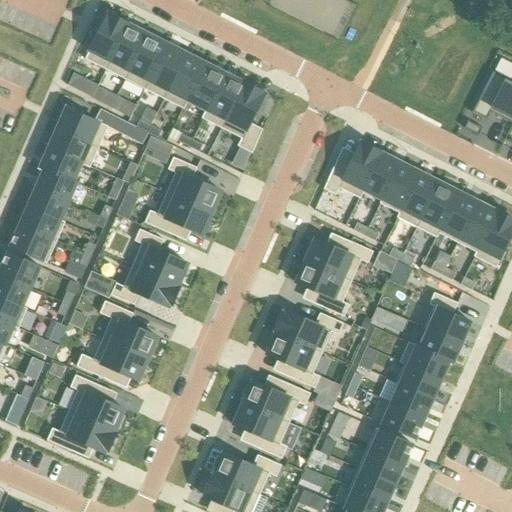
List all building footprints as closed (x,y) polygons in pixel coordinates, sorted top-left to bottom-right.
[(92,47),(85,60),(105,70),(128,25),(110,16),(108,15),(103,26),(92,47)] [(128,25),(105,70),(107,71),(125,80),(148,35),(130,26),(129,26),(130,26),(128,25)] [(148,35),(125,80),(126,81),(144,90),(167,45),(149,36),(148,35)] [(167,45),(144,90),(145,91),(164,100),(187,55),(168,46),(167,45)] [(187,55),(164,100),(165,100),(184,110),(189,101),(207,66),(207,65),(187,56),(187,55)] [(207,66),(189,101),(206,110),(225,75),(207,66)] [(511,77),(495,69),(472,114),(491,124),(498,111),(511,118),(511,77)] [(206,110),(202,119),(203,120),(223,129),(224,130),(224,128),(246,85),(245,85),(245,84),(244,85),(226,75),(225,75),(206,110)] [(87,80),(81,92),(92,98),(98,86),(87,80)] [(246,85),(224,128),(242,137),(238,147),(253,153),(259,140),(263,130),(251,124),(266,95),(264,94),(246,85)] [(106,94),(102,101),(113,107),(116,100),(106,94)] [(116,100),(113,107),(123,112),(127,105),(116,100)] [(67,109),(57,131),(99,149),(108,128),(95,122),(67,109)] [(101,110),(95,122),(108,128),(114,131),(120,119),(118,119),(109,114),(101,110)] [(140,121),(137,128),(148,134),(151,126),(140,121)] [(483,129),(468,122),(464,129),(479,137),(483,129)] [(151,126),(148,134),(158,139),(162,132),(151,126)] [(57,131),(49,149),(82,164),(90,168),(99,149),(57,131)] [(182,134),(178,142),(189,147),(193,140),(182,134)] [(165,164),(173,148),(152,139),(145,154),(165,164)] [(193,140),(189,147),(189,148),(199,153),(203,145),(193,140)] [(335,166),(324,190),(336,196),(340,189),(360,200),(365,191),(382,155),(383,155),(363,145),(361,144),(356,154),(347,172),(335,166)] [(49,149),(41,168),(44,170),(74,183),(82,164),(49,149)] [(382,155),(365,191),(382,200),(400,164),(382,155)] [(177,156),(172,168),(188,175),(195,178),(201,166),(177,156)] [(382,200),(380,204),(399,214),(420,174),(400,164),(382,200)] [(36,188),(36,189),(55,197),(69,203),(77,184),(74,183),(44,170),(37,188),(36,188)] [(399,214),(397,218),(417,228),(440,184),(420,174),(399,214)] [(188,175),(178,196),(215,213),(224,191),(195,178),(188,175)] [(120,193),(124,182),(122,182),(116,179),(112,189),(120,193)] [(440,184),(417,228),(437,239),(439,234),(459,194),(440,184)] [(36,189),(28,207),(43,214),(61,222),(69,203),(55,197),(36,189)] [(459,194),(439,234),(459,244),(479,204),(459,194)] [(178,196),(169,218),(176,222),(205,234),(215,213),(178,196)] [(479,204),(459,244),(476,253),(497,213),(479,204)] [(129,218),(132,211),(121,206),(118,214),(129,218)] [(19,226),(53,241),(57,242),(65,224),(61,222),(43,214),(28,207),(20,226),(19,226)] [(104,207),(100,217),(108,220),(112,210),(104,207)] [(153,211),(148,223),(171,233),(176,222),(169,218),(153,211)] [(476,253),(474,257),(496,269),(511,236),(511,220),(498,213),(497,213),(476,253)] [(100,217),(95,226),(103,230),(108,220),(100,217)] [(358,224),(354,231),(365,237),(368,229),(358,224)] [(20,227),(10,248),(47,264),(57,242),(53,241),(19,226),(20,227)] [(145,229),(140,241),(155,248),(163,252),(168,240),(145,229)] [(368,229),(365,237),(375,242),(379,235),(368,229)] [(317,241),(307,262),(344,279),(354,257),(346,253),(317,241)] [(351,242),(346,253),(354,257),(369,264),(375,252),(351,242)] [(88,243),(84,254),(91,258),(96,246),(88,243)] [(155,248),(146,270),(183,286),(192,264),(163,252),(155,248)] [(393,249),(389,256),(398,261),(400,262),(404,255),(393,249)] [(8,253),(0,271),(0,272),(32,287),(40,268),(8,253)] [(84,254),(79,265),(87,269),(91,258),(84,254)] [(404,255),(400,262),(411,267),(415,260),(404,255)] [(307,262),(298,284),(327,297),(334,300),(344,279),(307,262)] [(435,263),(431,270),(442,276),(445,268),(435,263)] [(445,268),(442,276),(452,281),(456,274),(445,268)] [(146,270),(136,292),(144,295),(173,308),(183,286),(146,270)] [(0,296),(23,307),(31,290),(32,287),(0,272),(0,296)] [(464,278),(461,285),(472,291),(475,284),(464,278)] [(120,285),(115,297),(139,307),(144,295),(136,292),(120,285)] [(62,303),(70,307),(75,295),(67,292),(62,303)] [(0,321),(15,328),(19,330),(19,329),(27,310),(28,309),(23,307),(0,296),(0,321)] [(327,297),(322,309),(345,319),(350,307),(334,300),(327,297)] [(62,303),(57,314),(65,318),(70,307),(62,303)] [(112,303),(107,315),(123,322),(131,325),(136,313),(112,303)] [(392,314),(377,307),(372,319),(387,325),(392,314)] [(436,309),(427,329),(462,344),(471,324),(436,309)] [(286,312),(276,333),(313,350),(322,328),(315,324),(286,312)] [(320,313),(315,324),(322,328),(338,335),(343,323),(320,313)] [(367,330),(369,326),(371,321),(366,319),(362,328),(367,330)] [(0,342),(7,346),(15,328),(0,321),(0,342)] [(123,322),(113,343),(150,360),(160,338),(131,325),(123,322)] [(427,329),(418,348),(448,361),(453,363),(462,344),(427,329)] [(276,333),(266,355),(296,368),(303,371),(313,350),(276,333)] [(49,342),(44,354),(53,358),(54,357),(59,346),(49,342)] [(113,343),(104,365),(112,369),(141,381),(150,360),(113,343)] [(413,346),(405,365),(440,380),(448,361),(418,348),(413,346)] [(24,376),(37,382),(45,363),(33,357),(24,376)] [(88,358),(83,370),(106,380),(112,369),(104,365),(88,358)] [(372,366),(361,361),(358,366),(370,372),(372,366)] [(54,365),(50,373),(61,378),(64,369),(54,365)] [(405,365),(397,383),(432,399),(440,380),(405,365)] [(296,368),(290,380),(314,390),(319,378),(303,371),(296,368)] [(80,377),(75,388),(91,395),(99,399),(104,387),(80,377)] [(364,378),(359,389),(366,392),(371,381),(364,378)] [(254,383),(245,404),(282,421),(291,399),(283,395),(254,383)] [(397,383),(389,402),(424,417),(432,399),(397,383)] [(22,384),(17,395),(28,400),(33,389),(22,384)] [(289,384),(283,395),(291,399),(307,406),(312,394),(289,384)] [(359,389),(354,400),(361,403),(366,392),(359,389)] [(17,395),(11,408),(23,413),(28,400),(17,395)] [(91,395),(81,417),(118,433),(128,411),(99,399),(91,395)] [(389,402),(380,423),(415,438),(424,417),(389,402)] [(245,404),(235,426),(264,439),(272,442),(282,421),(245,404)] [(81,417),(72,439),(79,442),(108,455),(118,433),(81,417)] [(342,427),(337,438),(345,441),(350,430),(342,427)] [(366,450),(404,467),(404,466),(413,445),(376,429),(366,450)] [(56,432),(51,444),(74,454),(79,442),(72,439),(56,432)] [(264,439),(259,451),(283,461),(288,449),(272,442),(264,439)] [(336,443),(328,439),(327,440),(321,453),(329,457),(336,443)] [(358,469),(395,486),(403,467),(403,468),(404,467),(366,450),(358,469)] [(223,454),(214,475),(250,491),(260,470),(252,466),(223,454)] [(257,455),(252,466),(260,470),(276,477),(281,465),(257,455)] [(306,469),(304,473),(302,479),(310,483),(315,472),(306,469)] [(350,488),(387,504),(395,486),(358,469),(350,488)] [(214,475),(204,497),(233,510),(238,511),(241,511),(250,491),(214,475)] [(346,508),(353,511),(383,511),(387,505),(387,504),(350,488),(349,489),(354,491),(346,508)] [(313,494),(308,505),(315,508),(320,497),(313,494)]
